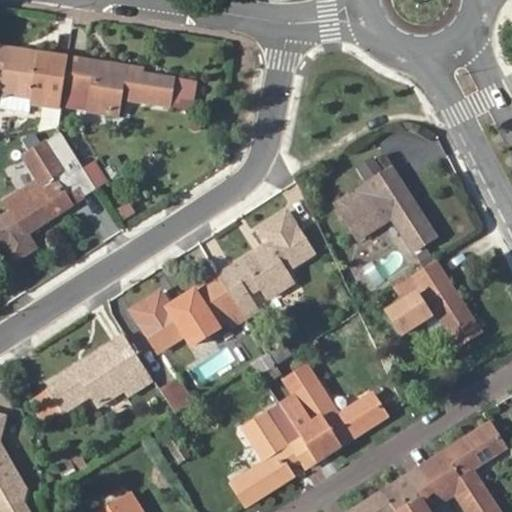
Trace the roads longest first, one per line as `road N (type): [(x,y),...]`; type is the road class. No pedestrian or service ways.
road 1 (residential): [(0,339),(262,171),(294,23)]
road 2 (residential): [(511,374),(298,511)]
road 3 (tertiary): [(426,52),(511,207)]
road 4 (residential): [(147,0),(294,23)]
